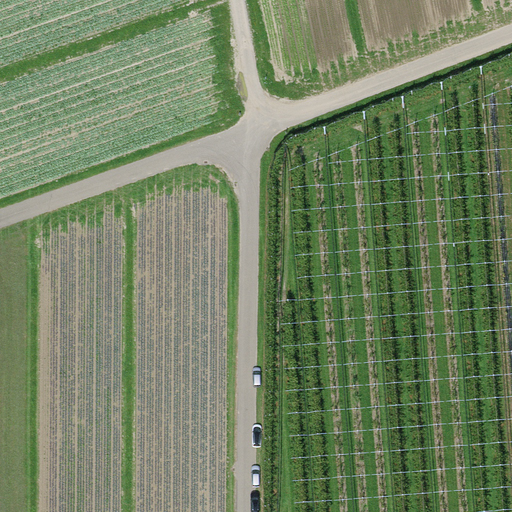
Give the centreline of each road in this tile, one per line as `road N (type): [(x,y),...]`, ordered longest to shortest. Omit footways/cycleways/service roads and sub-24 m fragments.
road 1 (unclassified): [(248,511),(256,128)]
road 2 (unclassified): [(256,128),(511,31)]
road 3 (unclassified): [(256,128),(0,216)]
road 4 (track): [(239,0),(256,128)]
